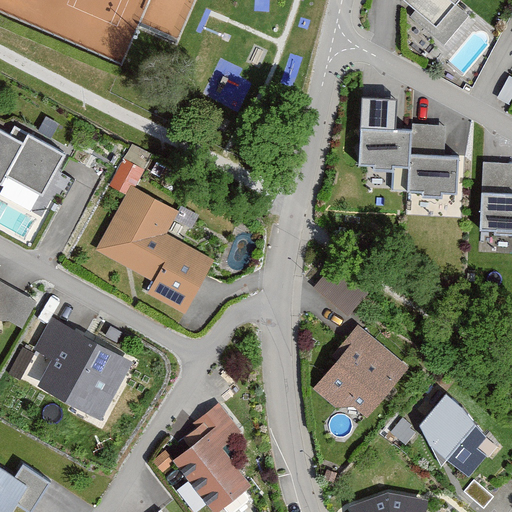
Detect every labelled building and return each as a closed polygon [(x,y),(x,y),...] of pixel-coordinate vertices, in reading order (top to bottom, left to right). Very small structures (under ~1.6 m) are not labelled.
[(405,0),(415,8),(409,14),(441,42),(468,11),(453,0),(405,0)] [(362,98),(359,166),(373,167),(373,172),(392,173),(391,190),(408,191),(409,169),(411,130),(395,129),(397,100),(362,98)] [(408,191),(408,193),(422,194),(421,198),(443,199),(443,195),(457,195),(459,157),(444,156),(446,125),(411,124),(411,130),(409,169),(408,191)] [(44,190),(66,153),(28,131),(22,142),(0,129),(0,178),(3,181),(9,170),(44,190)] [(143,170),(128,162),(115,184),(130,193),(143,170)] [(511,162),(482,162),(480,232),(511,233),(511,162)] [(138,188),(104,249),(158,280),(152,290),(184,308),(212,258),(165,231),(177,210),(138,188)] [(333,263),(313,286),(348,315),(368,292),(333,263)] [(37,300),(0,279),(0,314),(22,326),(37,300)] [(52,316),(34,351),(51,360),(38,384),(100,417),(132,359),(52,316)] [(361,417),(404,366),(367,334),(324,385),(361,417)] [(491,441),(444,400),(418,428),(465,470),(491,441)] [(180,460),(219,511),(249,487),(221,450),(241,435),(221,409),(204,422),(214,435),(180,460)] [(168,453),(156,462),(164,472),(176,463),(168,453)] [(0,477),(0,511),(9,511),(16,503),(30,511),(32,511),(50,486),(23,468),(11,485),(0,477)] [(387,495),(354,508),(354,511),(426,511),(427,503),(387,495)]
